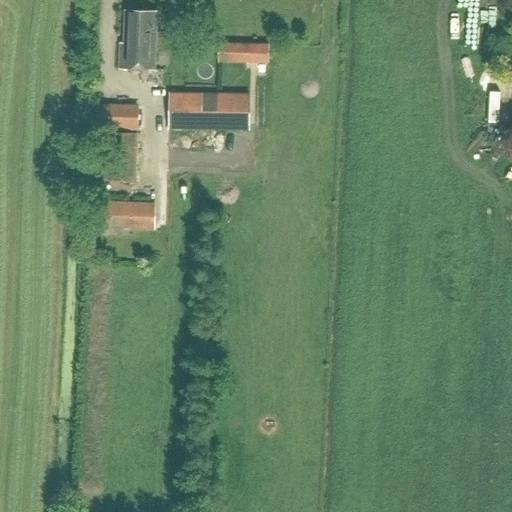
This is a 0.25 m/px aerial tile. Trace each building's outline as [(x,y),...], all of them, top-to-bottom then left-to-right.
[(155,35),(156,14),(127,13),(126,35),(121,34),(119,71),(160,72),(162,35),(155,35)] [(268,63),(268,46),(220,45),(219,62),(268,63)] [(250,92),(169,91),(168,127),(250,128),(250,92)] [(97,105),(96,129),(139,132),(140,107),(97,105)] [(108,182),(136,183),(138,134),(109,133),(108,182)] [(104,228),(152,229),(152,207),(104,204),(104,228)]
